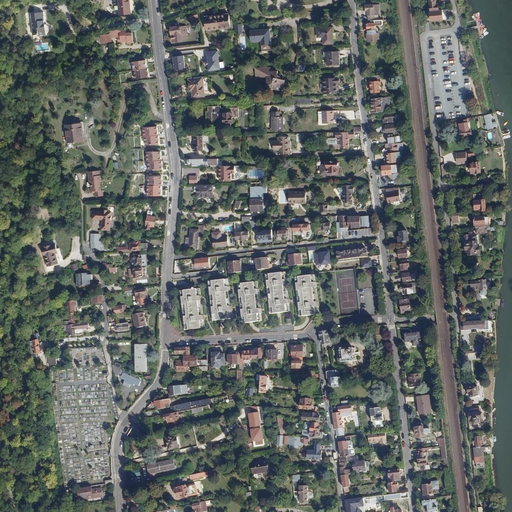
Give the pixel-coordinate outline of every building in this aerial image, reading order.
[(129,0),(116,0),(118,12),(118,15),(131,14),(129,0)] [(435,0),(428,0),(430,10),(438,9),(438,4),(436,4),(435,0)] [(40,40),(40,35),(48,34),(48,33),(50,31),(49,26),(47,25),(47,24),(45,24),(44,12),(42,12),(41,4),(32,5),(33,13),(32,13),(35,40),(40,40)] [(378,4),(364,5),(365,11),(366,11),(367,16),(368,16),(378,15),(378,4)] [(428,10),(430,21),(442,19),(441,9),(438,9),(430,10),(428,10)] [(198,18),(196,11),(188,13),(190,20),(198,18)] [(228,14),(204,16),(206,30),(229,28),(228,14)] [(368,20),(366,20),(366,23),(366,30),(367,30),(367,34),(375,34),(375,30),(375,25),(382,25),(382,22),(386,21),(386,20),(382,20),(379,20),(373,20),(368,20)] [(182,42),(182,40),(186,40),(186,35),(187,35),(186,26),(179,27),(179,26),(169,28),(170,35),(171,43),(182,42)] [(333,27),(315,28),(316,38),(322,37),(322,45),(333,44),(333,27)] [(269,28),(249,30),(250,42),(260,41),(261,51),(271,50),(269,28)] [(132,43),(131,32),(125,33),(124,31),(119,32),(120,43),(126,42),(127,43),(132,43)] [(110,41),(109,34),(96,35),(96,42),(100,42),(100,43),(110,41)] [(376,42),(376,40),(379,39),(379,34),(375,34),(367,34),(366,34),(366,40),(369,40),(369,42),(376,42)] [(218,51),(205,52),(207,71),(220,70),(218,51)] [(339,65),(339,51),(324,52),(324,57),(326,57),(326,66),(339,65)] [(185,67),(183,56),(173,57),(174,69),(185,67)] [(133,70),(134,70),(147,68),(146,60),(132,62),(133,70)] [(281,73),(279,73),(279,68),(274,69),(274,66),(257,67),(258,77),(269,76),(269,79),(268,79),(267,83),(268,86),(271,87),(274,87),(275,86),(284,88),(287,78),(283,77),(283,75),(281,73)] [(148,68),(147,68),(134,70),(135,79),(149,77),(148,68)] [(205,96),(203,78),(188,79),(190,98),(205,96)] [(338,78),(322,79),(323,93),(337,92),(337,83),(338,83),(338,78)] [(381,81),(369,82),(370,93),(380,93),(379,85),(381,85),(381,81)] [(382,98),(370,99),(371,113),(383,112),(382,98)] [(226,125),(226,122),(235,122),(235,116),(241,116),(240,107),(219,108),(219,106),(210,106),(210,111),(207,111),(208,119),(214,119),(214,124),(223,123),(223,125),(226,125)] [(335,118),(334,110),(321,111),(322,124),(333,123),(333,118),(335,118)] [(489,114),(484,115),(487,130),(493,129),(489,114)] [(275,115),(275,116),(273,116),(273,130),(284,130),(283,116),(277,116),(277,115),(275,115)] [(468,119),(458,120),(458,123),(459,131),(459,133),(459,138),(466,137),(465,135),(471,135),(471,129),(470,122),(468,122),(468,119)] [(79,123),(62,125),(64,142),(81,139),(79,123)] [(395,124),(384,125),(384,128),(383,129),(383,133),(385,133),(396,132),(395,124)] [(142,127),(142,136),(144,136),(156,135),(156,127),(142,127)] [(338,138),(337,145),(343,145),(343,148),(348,148),(348,137),(354,137),(354,132),(348,132),(335,132),(335,138),(338,138)] [(203,151),(202,134),(194,134),(194,146),(193,146),(193,151),(203,151)] [(157,145),(157,136),(156,135),(144,136),(144,145),(157,145)] [(288,139),(286,140),(286,136),(278,136),(278,140),(277,140),(279,154),(289,153),(288,139)] [(146,152),(146,161),(148,161),(160,161),(160,152),(146,152)] [(386,157),(385,158),(385,161),(387,161),(387,163),(397,162),(400,162),(400,157),(397,157),(396,152),(386,153),(386,157)] [(466,152),(455,153),(456,164),(467,163),(466,152)] [(161,170),(161,161),(160,161),(148,161),(148,170),(161,170)] [(338,172),(337,161),(325,161),(325,169),(327,169),(328,173),(338,172)] [(479,161),(470,162),(471,173),(480,172),(479,161)] [(395,179),(398,174),(398,172),(397,171),(396,165),(391,165),(390,165),(381,165),(382,176),(387,176),(392,179),(395,179)] [(234,166),(219,166),(218,180),(230,180),(230,173),(234,173),(234,166)] [(101,175),(100,175),(100,170),(88,171),(89,182),(90,182),(91,192),(94,192),(95,196),(103,196),(103,190),(101,190),(100,181),(101,181),(101,175)] [(161,176),(147,176),(146,186),(160,186),(161,186),(161,176)] [(208,184),(204,184),(204,185),(197,186),(197,197),(202,197),(203,199),(206,198),(208,197),(213,197),(213,185),(208,185),(208,184)] [(146,186),(146,196),(160,196),(160,186),(146,186)] [(354,186),(343,186),(343,203),(351,202),(352,193),(354,193),(354,186)] [(251,199),(263,199),(263,194),(267,194),(267,187),(251,187),(251,199)] [(386,192),(387,203),(393,202),(395,204),(397,204),(399,203),(399,201),(401,201),(399,190),(386,192)] [(307,193),(289,193),(289,203),(307,203),(307,193)] [(263,199),(251,199),(251,209),(263,209),(263,207),(269,207),(269,200),(263,200),(263,199)] [(485,201),(475,202),(475,210),(480,210),(480,211),(486,211),(485,201)] [(451,211),(452,216),(459,216),(460,216),(459,208),(455,209),(455,211),(451,211)] [(101,220),(101,230),(110,231),(111,210),(92,210),(91,219),(101,220)] [(147,216),(146,215),(145,230),(150,230),(150,227),(154,227),(155,216),(152,216),(153,211),(147,211),(147,216)] [(347,215),(339,216),(339,222),(339,228),(347,227),(350,227),(350,228),(360,228),(359,216),(347,217),(347,215)] [(369,216),(361,216),(362,227),(369,226),(369,216)] [(486,227),(485,217),(475,218),(475,225),(476,225),(477,228),(486,227)] [(293,227),(293,231),(308,231),(308,223),(297,224),(297,218),(292,218),(293,227)] [(247,226),(247,221),(235,221),(235,230),(244,230),(244,226),(247,226)] [(339,228),(339,222),(336,222),(337,232),(339,232),(341,232),(347,231),(347,227),(339,228)] [(199,229),(190,229),(188,248),(197,249),(198,237),(199,229)] [(259,231),(257,231),(257,233),(256,234),(256,235),(257,236),(257,239),(257,243),(272,242),(272,238),(272,229),(259,229),(259,231)] [(409,241),(407,230),(399,231),(399,236),(398,236),(397,237),(397,241),(398,242),(400,242),(409,241)] [(220,231),(212,231),(213,247),(228,246),(227,236),(221,236),(220,231)] [(248,231),(235,231),(236,240),(246,240),(246,239),(248,239),(248,231)] [(91,233),(91,241),(99,241),(100,233),(91,233)] [(477,235),(465,236),(467,250),(469,250),(469,255),(476,254),(476,253),(480,253),(480,248),(478,248),(477,235)] [(54,240),(39,244),(46,267),(58,264),(55,253),(57,253),(54,240)] [(117,247),(117,252),(140,251),(140,250),(147,250),(147,243),(140,244),(140,243),(138,243),(138,240),(134,240),(134,243),(126,243),(126,246),(117,247)] [(99,241),(91,241),(91,248),(96,248),(96,250),(101,251),(101,241),(99,241)] [(367,248),(336,251),(337,260),(368,257),(367,248)] [(407,249),(397,250),(398,258),(408,257),(407,249)] [(318,252),(314,252),(316,265),(320,265),(331,264),(329,251),(318,252)] [(301,253),(287,254),(289,266),(303,264),(301,253)] [(146,254),(135,255),(135,257),(132,257),(132,262),(127,262),(127,266),(147,265),(146,254)] [(208,257),(194,259),(195,268),(209,266),(208,257)] [(267,257),(255,259),(256,270),(269,268),(267,257)] [(371,259),(361,260),(361,267),(372,267),(371,259)] [(240,260),(227,262),(228,273),(241,272),(240,260)] [(408,260),(399,261),(400,266),(400,270),(403,270),(408,269),(407,266),(409,266),(408,260)] [(141,267),(131,268),(132,274),(133,274),(133,278),(139,277),(138,275),(142,275),(141,267)] [(268,273),(269,280),(268,280),(269,288),(270,288),(272,299),(270,299),(271,307),(273,306),(274,312),(279,312),(288,311),(287,301),(284,282),(283,271),(268,273)] [(411,272),(402,273),(403,282),(412,281),(411,272)] [(92,280),(92,274),(87,274),(87,273),(76,274),(77,286),(86,286),(86,284),(90,284),(90,280),(92,280)] [(296,282),(295,282),(296,290),(297,290),(299,302),(298,302),(299,309),(300,309),(300,315),(307,314),(317,313),(316,304),(314,284),(312,274),(296,276),(296,282)] [(212,307),(210,307),(211,314),(212,314),(213,320),(223,319),(230,318),(229,308),(226,288),(225,279),(209,281),(210,287),(208,287),(209,295),(210,295),(212,307)] [(486,280),(476,281),(477,285),(480,285),(480,289),(487,289),(486,280)] [(256,281),(238,284),(239,289),(238,290),(239,297),(240,297),(242,309),(240,309),(241,316),(243,316),(244,323),(251,322),(260,320),(259,311),(257,291),(256,281)] [(480,285),(477,285),(476,281),(471,281),(471,287),(475,286),(475,290),(480,289),(480,285)] [(403,284),(403,287),(400,287),(399,289),(399,290),(401,292),(402,292),(402,295),(404,295),(412,294),(412,291),(413,291),(412,283),(403,284)] [(146,288),(134,290),(136,299),(146,298),(146,295),(147,295),(146,288)] [(183,304),(184,316),(182,317),(183,324),(185,324),(186,330),(202,328),(201,318),(198,298),(197,289),(190,290),(181,291),(182,297),(180,297),(181,304),(183,304)] [(147,304),(146,298),(136,299),(137,306),(147,304)] [(412,308),(411,303),(409,303),(409,299),(399,300),(401,313),(411,312),(410,309),(412,308)] [(74,301),(66,301),(67,312),(75,311),(74,306),(77,306),(77,301),(74,301)] [(113,307),(114,314),(123,312),(122,305),(113,307)] [(75,323),(75,321),(78,321),(78,318),(73,318),(73,313),(69,313),(69,318),(63,319),(64,322),(69,321),(72,321),(72,324),(75,323)] [(146,327),(143,313),(133,315),(136,329),(146,327)] [(466,322),(461,322),(462,329),(470,328),(470,327),(482,327),(482,328),(487,328),(487,321),(474,321),(466,322)] [(88,323),(67,325),(67,330),(68,336),(76,335),(82,335),(82,329),(88,329),(88,323)] [(329,343),(327,330),(319,331),(321,344),(329,343)] [(420,331),(404,333),(405,342),(412,341),(413,346),(422,345),(420,331)] [(146,358),(146,344),(135,344),(135,358),(146,358)] [(291,357),(303,357),(303,348),(303,345),(300,345),(291,345),(291,357)] [(190,355),(190,346),(174,347),(174,354),(184,354),(184,355),(190,355)] [(341,347),(341,349),(338,349),(339,360),(342,360),(343,361),(355,360),(354,348),(349,348),(349,346),(341,347)] [(251,350),(251,358),(261,358),(261,348),(254,348),(254,350),(251,350)] [(278,349),(266,349),(266,359),(277,359),(278,349)] [(251,350),(242,351),(242,360),(251,360),(251,358),(251,350)] [(225,365),(224,353),(220,354),(220,352),(211,352),(212,368),(221,367),(221,366),(225,365)] [(237,364),(237,354),(227,355),(227,364),(231,364),(231,368),(236,368),(236,365),(237,364)] [(183,355),(183,360),(183,366),(193,366),(193,356),(183,355)] [(197,356),(193,356),(193,366),(203,366),(203,359),(197,359),(197,356)] [(55,357),(48,358),(48,366),(56,365),(55,357)] [(146,358),(135,358),(135,372),(147,372),(146,358)] [(122,376),(121,378),(125,380),(123,385),(129,388),(130,384),(134,386),(135,384),(139,385),(141,381),(134,378),(135,376),(121,369),(118,375),(122,376)] [(418,374),(408,375),(410,388),(420,387),(418,374)] [(267,377),(260,377),(260,393),(269,393),(269,388),(266,387),(266,382),(269,382),(269,378),(267,377)] [(336,377),(329,377),(329,386),(330,387),(339,387),(338,377),(336,377)] [(475,382),(468,383),(470,396),(479,395),(478,386),(475,386),(475,382)] [(169,386),(170,395),(187,394),(187,385),(181,386),(169,386)] [(429,395),(416,397),(418,414),(431,412),(429,395)] [(299,409),(312,410),(312,406),(312,404),(311,404),(311,398),(300,398),(299,409)] [(155,406),(157,406),(157,409),(166,408),(165,404),(170,404),(169,399),(154,401),(155,406)] [(383,412),(380,413),(380,407),(370,409),(371,422),(373,422),(374,427),(383,426),(383,420),(384,420),(383,412)] [(472,424),(474,423),(474,425),(478,425),(478,423),(483,423),(481,412),(480,412),(480,409),(470,411),(471,414),(469,414),(470,420),(471,419),(472,424)] [(177,412),(163,414),(164,419),(167,419),(168,421),(171,421),(172,424),(180,423),(177,412)] [(320,414),(315,414),(316,413),(311,412),(311,413),(301,413),(301,419),(312,420),(318,420),(319,420),(320,414)] [(338,412),(332,413),(335,429),(343,428),(340,412),(338,412)] [(311,426),(309,425),(309,431),(319,431),(319,426),(317,426),(318,423),(312,422),(311,426)] [(424,426),(423,426),(423,424),(421,422),(418,422),(417,424),(417,427),(414,427),(415,437),(425,436),(425,433),(430,432),(429,424),(426,424),(427,429),(424,429),(424,426)] [(344,435),(343,428),(335,429),(336,436),(344,435)] [(309,431),(302,430),(302,436),(308,436),(308,438),(322,439),(323,432),(320,431),(319,431),(309,431)] [(385,432),(367,434),(368,443),(379,441),(379,444),(387,443),(385,432)] [(177,434),(166,437),(168,449),(179,447),(177,434)] [(292,442),(297,442),(297,444),(298,445),(301,445),(302,444),(302,443),(306,443),(307,438),(284,436),(283,436),(282,444),(290,445),(292,443),(292,442)] [(481,447),(480,437),(476,437),(476,440),(473,441),(474,448),(481,447)] [(446,446),(445,438),(439,439),(439,440),(438,440),(438,442),(440,442),(440,447),(446,446)] [(338,442),(339,450),(348,449),(347,441),(346,441),(338,442)] [(315,442),(314,444),(314,450),(307,450),(307,459),(321,460),(321,451),(320,451),(320,444),(320,442),(315,442)] [(481,447),(474,448),(475,463),(484,463),(482,447),(481,447)] [(417,454),(418,462),(426,461),(425,456),(428,456),(427,448),(418,449),(418,454),(417,454)] [(174,459),(146,465),(149,474),(176,467),(174,459)] [(267,461),(250,463),(252,474),(268,472),(267,461)] [(353,464),(353,470),(356,470),(356,472),(367,472),(366,471),(369,471),(369,468),(369,463),(367,461),(365,461),(355,462),(356,464),(353,464)] [(429,465),(426,465),(426,461),(418,462),(418,466),(422,466),(422,469),(429,469),(429,465)] [(340,467),(341,475),(348,474),(350,474),(348,466),(346,467),(346,462),(339,463),(340,467)] [(387,470),(388,481),(401,480),(400,469),(387,470)] [(207,471),(190,474),(191,479),(208,476),(207,471)] [(341,475),(343,487),(349,487),(350,487),(348,474),(341,475)] [(397,481),(388,482),(389,492),(396,492),(396,488),(398,487),(397,481)] [(174,489),(173,489),(172,490),(173,492),(174,492),(175,492),(177,499),(197,494),(195,483),(173,487),(174,489)] [(433,490),(432,486),(430,487),(429,484),(421,485),(423,496),(431,495),(431,491),(433,490)] [(308,503),(308,499),(311,498),(313,497),(313,494),(311,492),(308,492),(308,486),(298,486),(299,503),(308,503)] [(78,499),(93,498),(92,489),(91,487),(77,489),(78,499)] [(101,487),(92,489),(93,498),(102,497),(101,487)] [(349,499),(346,500),(347,511),(355,511),(355,508),(364,506),(362,498),(349,499)] [(430,511),(437,511),(436,499),(423,501),(423,505),(427,505),(428,511),(430,511)] [(205,501),(193,504),(193,508),(195,507),(195,509),(197,508),(197,511),(202,511),(203,511),(207,510),(205,501)]
